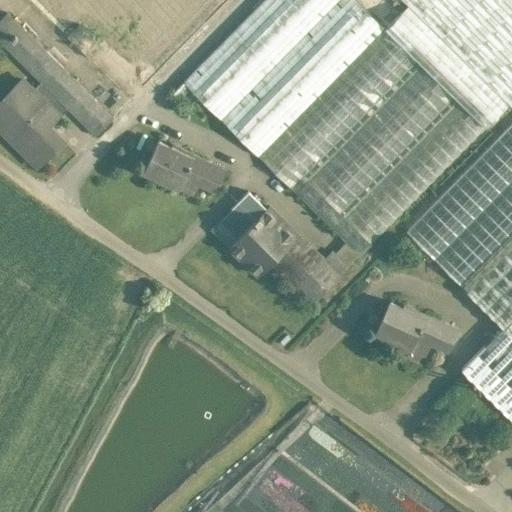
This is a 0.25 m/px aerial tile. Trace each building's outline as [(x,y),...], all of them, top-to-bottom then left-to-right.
[(31,0),(62,31),(92,0),(31,0)] [(100,0),(78,23),(111,55),(165,0),(100,0)] [(174,0),(116,59),(142,86),(226,0),(174,0)] [(357,0),(262,0),(183,80),(258,155),(384,27),(357,0)] [(511,0),(403,0),(407,4),(508,103),(511,106),(511,0)] [(508,103),(407,4),(384,27),(417,59),(422,63),(454,96),(459,100),(485,126),(508,103)] [(113,116),(7,11),(0,17),(0,39),(41,80),(67,107),(95,134),(113,116)] [(111,55),(78,23),(66,35),(130,98),(142,86),(116,59),(111,55)] [(384,27),(258,155),(291,187),(417,59),(384,27)] [(422,63),(307,179),(340,211),(454,96),(422,63)] [(32,89),(21,79),(0,99),(0,126),(38,163),(62,139),(49,126),(58,116),(32,89)] [(67,107),(41,80),(32,89),(58,116),(67,107)] [(459,100),(344,216),(371,242),(485,126),(459,100)] [(511,121),(405,230),(462,286),(511,236),(511,121)] [(179,150),(158,140),(144,169),(178,185),(185,170),(199,177),(197,181),(215,190),(225,169),(180,147),(179,150)] [(248,190),(230,208),(248,225),(265,207),(248,190)] [(229,245),(258,273),(270,261),(295,236),(295,235),(266,207),(248,225),(240,233),(229,245)] [(222,216),(211,227),(229,245),(240,233),(222,216)] [(325,266),(295,236),(270,261),(312,302),(348,265),(336,255),(325,266)] [(511,236),(462,286),(503,326),(511,335),(511,236)] [(457,328),(412,307),(411,309),(390,300),(376,330),(410,345),(417,330),(431,337),(429,340),(448,349),(457,328)] [(511,335),(503,326),(461,368),(511,418),(511,335)] [(498,409),(464,376),(454,385),(489,419),(498,409)] [(419,511),(420,507),(455,511),(469,511),(337,417),(219,511),(419,511)]
